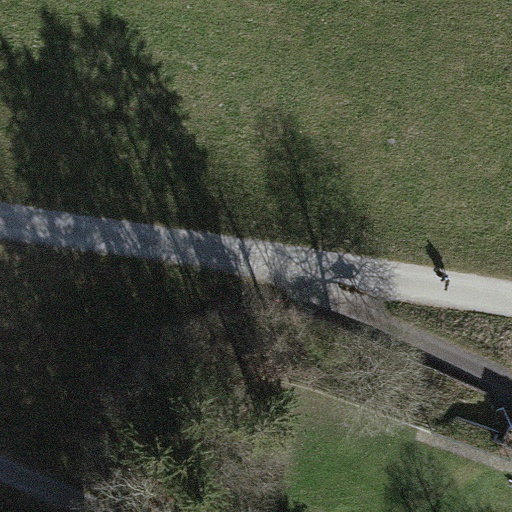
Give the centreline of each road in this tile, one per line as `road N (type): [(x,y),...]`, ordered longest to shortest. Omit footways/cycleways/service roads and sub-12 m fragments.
road 1 (track): [(0,219),(511,294)]
road 2 (track): [(0,462),(119,511)]
